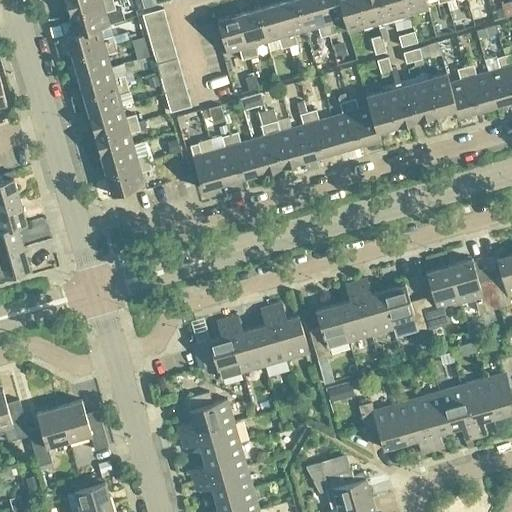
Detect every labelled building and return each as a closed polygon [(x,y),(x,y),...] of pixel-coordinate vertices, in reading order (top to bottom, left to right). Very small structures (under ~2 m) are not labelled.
[(113,0),(65,0),(70,13),(113,0)] [(108,23),(105,11),(116,8),(113,0),(70,13),(75,31),(66,34),(66,35),(108,23)] [(306,29),(297,0),(283,0),(277,2),(289,45),(297,43),(294,32),(306,29)] [(329,34),(318,0),(297,0),(306,29),(317,26),(320,36),(329,34)] [(346,18),(340,0),(318,0),(329,34),(337,32),(334,21),(344,18),(346,18)] [(428,5),(426,0),(340,0),(346,18),(344,18),(347,28),(428,5)] [(511,8),(509,0),(508,0),(501,2),(505,14),(511,12),(511,8)] [(289,45),(277,2),(257,8),(266,40),(278,37),(281,48),(289,45)] [(167,19),(163,7),(142,13),(146,25),(167,19)] [(266,40),(257,8),(237,13),(250,57),(258,54),(255,44),(266,40)] [(250,57),(237,13),(217,19),(227,52),(239,48),(242,59),(250,57)] [(410,18),(394,23),(397,31),(412,26),(410,18)] [(170,32),(167,19),(146,25),(149,38),(170,32)] [(115,42),(113,34),(102,37),(99,27),(109,24),(108,23),(66,35),(72,55),(115,42)] [(400,46),(417,41),(414,31),(397,35),(400,46)] [(174,44),(170,32),(149,38),(153,50),(174,44)] [(381,35),(370,38),(374,53),(385,50),(381,35)] [(198,38),(202,61),(217,58),(213,36),(198,38)] [(438,40),(427,43),(431,56),(442,53),(438,40)] [(333,44),(336,57),(348,54),(344,41),(333,44)] [(110,65),(107,53),(118,50),(115,42),(72,55),(77,75),(110,65)] [(177,56),(174,44),(153,50),(156,62),(177,56)] [(419,46),(402,51),(405,62),(413,60),(415,66),(424,63),(419,46)] [(511,98),(511,80),(504,54),(496,57),(499,67),(488,70),(497,103),(511,98)] [(376,59),(381,75),(392,72),(388,55),(376,59)] [(181,68),(177,56),(156,62),(160,74),(181,68)] [(497,103),(488,70),(476,74),(473,63),(465,66),(477,109),(497,103)] [(127,82),(124,74),(114,77),(110,65),(77,75),(83,94),(127,82)] [(477,109),(465,66),(457,68),(460,78),(449,81),(448,82),(454,105),(457,115),(477,109)] [(184,81),(181,68),(160,74),(163,87),(184,81)] [(454,105),(448,82),(449,81),(446,71),(366,94),(369,104),(371,104),(377,127),(441,109),(454,105)] [(157,74),(147,77),(150,86),(159,83),(157,74)] [(245,76),(249,89),(258,87),(254,74),(245,76)] [(188,93),(184,81),(163,87),(167,99),(188,93)] [(122,104),(118,93),(129,90),(127,82),(83,94),(89,114),(122,104)] [(340,92),(338,97),(339,102),(347,99),(345,91),(340,92)] [(260,92),(240,98),(244,108),(263,102),(260,92)] [(191,105),(188,93),(167,99),(170,111),(191,105)] [(371,104),(369,104),(358,108),(355,97),(347,99),(360,143),(380,137),(377,127),(371,104)] [(305,99),(296,101),(300,113),(308,110),(305,99)] [(360,143),(347,99),(339,102),(342,112),(331,115),(340,148),(360,143)] [(138,121),(135,113),(125,116),(122,104),(89,114),(95,134),(138,121)] [(273,108),(265,110),(269,122),(277,119),(273,108)] [(340,148),(331,115),(319,119),(316,108),(308,110),(320,154),(340,148)] [(265,110),(257,113),(260,124),(269,122),(265,110)] [(320,154),(308,110),(300,113),(303,123),(291,127),(301,159),(320,154)] [(144,119),(138,121),(140,129),(146,127),(144,119)] [(269,122),(281,165),(301,159),(291,127),(280,130),(277,119),(269,122)] [(133,144),(130,132),(140,129),(138,121),(95,134),(100,153),(133,144)] [(261,171),(281,165),(269,122),(260,124),(263,135),(252,138),(261,171)] [(227,123),(218,125),(221,135),(229,133),(227,123)] [(261,171),(252,138),(240,141),(237,131),(229,133),(242,176),(261,171)] [(242,176),(229,133),(221,135),(224,146),(213,149),(222,182),(242,176)] [(222,182),(213,149),(201,153),(198,142),(190,144),(193,155),(192,155),(202,188),(222,182)] [(149,160),(147,152),(136,155),(133,144),(100,153),(106,173),(149,160)] [(144,184),(141,171),(151,168),(149,160),(106,173),(112,193),(144,184)] [(0,204),(20,199),(13,176),(11,170),(0,173),(0,204)] [(27,222),(20,199),(0,204),(0,228),(17,224),(17,225),(27,222)] [(0,252),(23,245),(17,225),(17,224),(0,228),(0,252)] [(0,276),(30,268),(23,245),(0,252),(0,276)] [(511,302),(508,294),(511,293),(511,252),(496,257),(501,274),(490,277),(498,306),(511,302)] [(460,302),(475,298),(479,312),(498,306),(490,277),(487,266),(475,269),(472,257),(449,264),(460,302)] [(446,306),(460,302),(449,264),(426,270),(433,294),(421,297),(430,326),(450,320),(446,306)] [(393,327),(382,289),(371,292),(367,277),(356,280),(371,334),(393,327)] [(371,334),(356,280),(345,283),(349,299),(338,302),(349,340),(371,334)] [(393,327),(396,336),(430,326),(421,297),(410,300),(405,283),(382,289),(393,327)] [(309,351),(298,313),(286,317),(282,301),(271,305),(286,358),(309,351)] [(330,354),(328,346),(349,340),(338,302),(316,309),(321,326),(309,329),(317,358),(330,354)] [(286,358),(271,305),(260,308),(264,323),(254,326),(264,364),(286,358)] [(264,364),(254,326),(243,329),(238,314),(227,317),(242,371),(264,364)] [(242,371),(227,317),(216,320),(221,336),(210,339),(210,337),(197,341),(204,365),(216,362),(220,377),(242,371)] [(451,350),(443,353),(445,360),(453,358),(451,350)] [(511,410),(511,394),(509,386),(511,384),(511,353),(500,357),(504,371),(483,377),(494,415),(511,410)] [(494,415),(483,377),(461,383),(476,437),(487,434),(483,419),(494,415)] [(351,380),(327,387),(331,401),(355,394),(351,380)] [(476,437),(461,383),(439,390),(450,428),(461,425),(465,440),(476,437)] [(29,434),(20,403),(8,407),(2,388),(0,388),(0,425),(3,424),(9,439),(15,438),(29,434)] [(234,420),(227,398),(212,402),(209,390),(185,397),(188,410),(190,410),(193,420),(177,425),(180,435),(234,420)] [(450,428),(439,390),(417,396),(432,450),(443,446),(439,431),(450,428)] [(432,450),(417,396),(395,402),(406,441),(417,437),(422,453),(432,450)] [(108,445),(100,414),(87,417),(82,399),(59,405),(69,439),(90,433),(94,449),(108,445)] [(406,441),(395,402),(373,409),(371,400),(358,404),(367,433),(378,430),(383,447),(406,441)] [(42,430),(29,434),(38,465),(52,461),(47,445),(69,439),(59,405),(36,411),(42,430)] [(240,442),(234,420),(180,435),(184,447),(199,442),(202,453),(240,442)] [(246,464),(240,442),(202,453),(205,464),(190,468),(193,479),(246,464)] [(17,462),(5,465),(8,476),(20,473),(17,462)] [(253,486),(246,464),(193,479),(196,490),(212,486),(215,497),(253,486)] [(372,497),(366,477),(355,480),(352,468),(323,477),(332,509),(338,507),(372,497)] [(36,473),(26,476),(29,490),(40,487),(36,473)] [(111,503),(105,480),(73,489),(74,491),(67,493),(71,511),(80,511),(81,511),(111,503)] [(245,511),(259,508),(253,486),(215,497),(218,508),(203,511),(245,511)] [(9,497),(12,507),(23,504),(19,494),(9,497)] [(376,511),(372,497),(338,507),(339,511),(376,511)] [(113,511),(111,503),(81,511),(113,511)]
